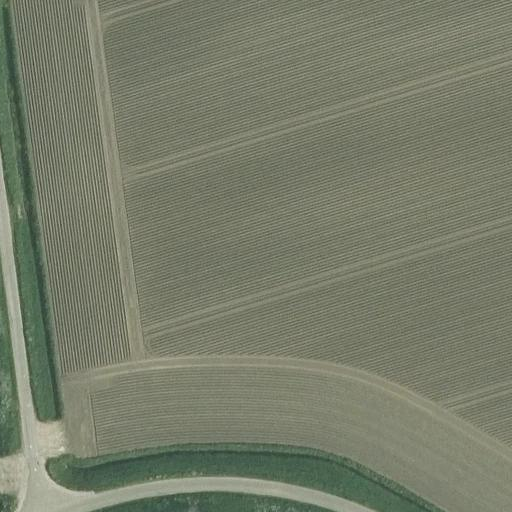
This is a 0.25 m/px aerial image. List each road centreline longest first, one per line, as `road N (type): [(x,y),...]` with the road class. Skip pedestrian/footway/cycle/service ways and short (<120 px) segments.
road 1 (unclassified): [(44,511),(0,165)]
road 2 (unclassified): [(82,511),(150,496),(240,491),(336,511)]
